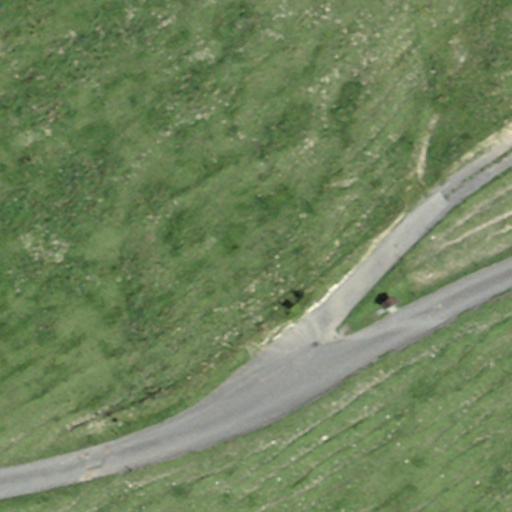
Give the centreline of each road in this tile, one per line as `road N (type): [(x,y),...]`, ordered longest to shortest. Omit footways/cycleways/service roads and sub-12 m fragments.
road 1 (track): [(0,483),(100,463),(214,426),(511,276)]
road 2 (track): [(511,152),(430,210),(228,419)]
